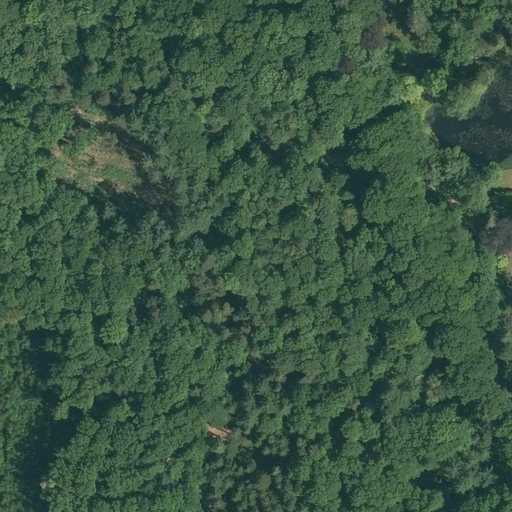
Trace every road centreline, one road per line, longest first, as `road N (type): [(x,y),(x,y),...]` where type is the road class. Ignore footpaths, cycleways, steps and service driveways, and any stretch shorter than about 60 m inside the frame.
road 1 (unclassified): [(399,137),(511,387)]
road 2 (track): [(339,0),(399,137)]
